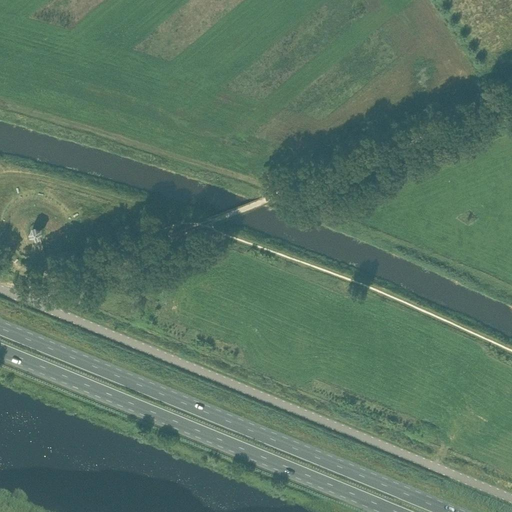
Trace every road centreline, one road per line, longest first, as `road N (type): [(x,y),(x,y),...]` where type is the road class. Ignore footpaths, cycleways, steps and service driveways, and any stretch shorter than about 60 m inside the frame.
road 1 (unclassified): [(0,289),(511,498)]
road 2 (trunk): [(454,511),(0,327)]
road 3 (trunk): [(0,350),(393,511)]
road 4 (track): [(0,115),(263,200)]
road 5 (track): [(273,196),(511,294)]
road 6 (track): [(23,298),(202,225)]
